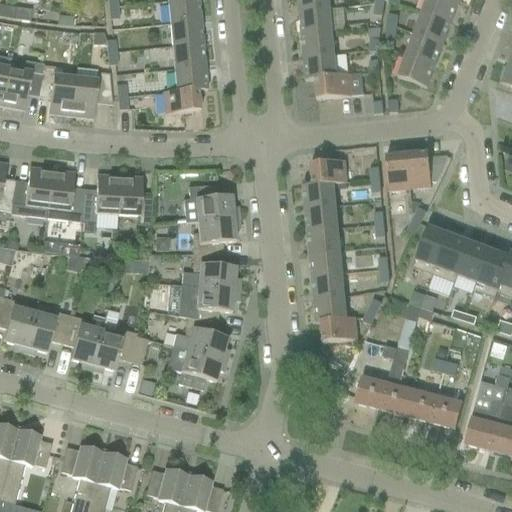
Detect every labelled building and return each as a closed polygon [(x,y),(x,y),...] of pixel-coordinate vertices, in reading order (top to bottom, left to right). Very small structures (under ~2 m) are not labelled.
[(115,0),(106,0),(108,11),(116,10),(115,0)] [(329,12),(327,0),(296,0),(298,15),(329,12)] [(374,0),(374,8),(383,9),(383,0),(374,0)] [(450,26),(458,5),(444,0),(426,0),(421,16),(450,26)] [(199,24),(197,2),(166,5),(168,27),(199,24)] [(0,20),(13,22),(15,11),(0,8),(0,20)] [(382,20),(383,9),(374,8),(373,18),(382,20)] [(118,22),(116,10),(108,11),(109,23),(118,22)] [(30,13),(15,11),(13,22),(28,25),(30,13)] [(331,34),(329,12),(298,15),(300,37),(331,34)] [(387,16),(386,30),(395,31),(397,17),(387,16)] [(442,48),(450,26),(421,16),(413,37),(442,48)] [(201,47),(199,24),(168,27),(171,50),(201,47)] [(394,43),(395,31),(386,30),(384,42),(394,43)] [(333,57),(331,34),(300,37),(302,60),(333,57)] [(91,48),(105,49),(104,44),(102,37),(91,36),(91,48)] [(434,70),(442,48),(413,37),(405,59),(434,70)] [(369,42),(368,53),(377,54),(378,43),(369,42)] [(105,44),(106,56),(115,55),(114,43),(105,44)] [(203,69),(201,47),(171,50),(173,72),(203,69)] [(116,68),(115,55),(106,56),(107,69),(116,68)] [(335,81),(335,79),(333,57),(302,60),(305,84),(314,83),(335,81)] [(425,91),(434,70),(405,59),(397,80),(425,91)] [(0,109),(1,109),(10,62),(0,60),(0,109)] [(38,95),(42,70),(42,68),(10,62),(1,109),(23,114),(26,94),(38,95)] [(511,63),(509,62),(500,86),(511,90),(511,63)] [(378,76),(376,64),(367,64),(369,77),(378,76)] [(205,91),(203,69),(173,72),(175,94),(205,91)] [(69,120),(74,81),(52,79),(53,71),(42,70),(38,95),(49,97),(47,117),(69,120)] [(95,84),(74,81),(69,120),(92,122),(94,102),(111,104),(109,84),(108,77),(96,76),(95,84)] [(361,77),(335,79),(335,81),(314,83),(316,103),(341,101),(363,99),(361,77)] [(115,89),(116,100),(125,100),(123,88),(115,89)] [(205,93),(205,91),(175,94),(162,96),(164,118),(198,115),(196,94),(205,93)] [(126,113),(125,100),(116,100),(117,114),(126,113)] [(388,116),(397,116),(396,103),(387,104),(388,116)] [(381,104),(372,105),(373,118),(382,117),(381,104)] [(427,156),(406,158),(409,192),(430,191),(430,185),(427,161),(427,156)] [(406,158),(385,160),(388,195),(409,192),(406,158)] [(446,159),(427,161),(430,185),(437,185),(446,159)] [(302,189),(302,191),(333,188),(333,187),(346,186),(344,164),(309,168),(311,188),(302,189)] [(5,168),(0,167),(0,213),(9,215),(13,190),(1,188),(5,168)] [(369,171),(370,183),(379,183),(378,170),(369,171)] [(45,220),(50,174),(28,171),(25,192),(13,190),(9,215),(23,217),(45,220)] [(80,224),(82,198),(70,197),(73,177),(50,174),(45,220),(66,223),(80,224)] [(116,218),(118,180),(95,179),(94,199),(82,198),(80,224),(94,225),(95,217),(116,218)] [(140,181),(118,180),(116,218),(137,220),(137,227),(150,228),(151,202),(139,202),(140,181)] [(380,195),(379,183),(370,183),(371,196),(380,195)] [(196,225),(237,222),(236,210),(231,211),(229,199),(217,201),(216,188),(186,191),(188,203),(182,204),(184,226),(196,225)] [(335,210),(333,188),(302,191),(304,213),(335,210)] [(337,233),(335,210),(304,213),(306,235),(337,233)] [(421,225),(426,214),(418,210),(413,222),(421,225)] [(373,216),(374,228),(383,227),(381,215),(373,216)] [(238,233),(237,222),(196,225),(197,237),(191,237),(191,258),(221,258),(221,246),(234,245),(233,233),(238,233)] [(413,222),(408,233),(415,237),(421,225),(413,222)] [(384,240),(383,227),(374,228),(376,241),(384,240)] [(432,279),(448,238),(427,230),(412,271),(432,279)] [(339,255),(337,233),(306,235),(308,258),(339,255)] [(453,286),(468,246),(448,238),(432,279),(453,286)] [(69,259),(67,271),(77,272),(80,248),(45,243),(43,255),(69,259)] [(473,294),(488,253),(468,246),(453,286),(454,287),(457,279),(475,286),(472,294),(473,294)] [(493,301),(510,255),(508,260),(488,253),(473,294),(493,301)] [(341,277),(339,255),(308,258),(310,280),(341,277)] [(511,302),(511,255),(510,255),(493,301),(494,302),(496,296),(511,302)] [(221,270),(221,258),(191,258),(191,278),(181,277),(180,289),(237,294),(238,283),(233,282),(234,271),(221,270)] [(377,261),(378,273),(387,272),(386,260),(377,261)] [(130,276),(131,263),(119,263),(116,275),(130,276)] [(389,285),(387,272),(378,273),(380,286),(389,285)] [(343,299),(341,277),(310,280),(312,302),(343,299)] [(180,289),(177,320),(186,321),(215,327),(217,315),(230,316),(231,305),(236,305),(237,294),(180,289)] [(412,294),(407,307),(420,312),(425,299),(412,294)] [(425,298),(420,312),(431,316),(436,302),(425,298)] [(345,322),(343,299),(312,302),(315,325),(345,322)] [(22,356),(33,316),(22,313),(23,307),(1,302),(0,304),(0,331),(5,333),(1,345),(13,348),(11,353),(22,356)] [(373,302),(367,313),(375,317),(381,306),(373,302)] [(60,348),(68,319),(46,313),(44,319),(33,316),(22,356),(33,359),(34,354),(45,357),(49,345),(60,348)] [(370,329),(375,317),(367,313),(362,325),(370,329)] [(462,325),(464,317),(452,313),(450,321),(462,325)] [(476,320),(464,317),(462,325),(473,328),(476,320)] [(89,374),(103,323),(92,320),(90,325),(68,319),(60,348),(72,351),(69,363),(80,366),(78,371),(89,374)] [(213,338),(215,327),(186,321),(182,341),(174,339),(171,350),(225,365),(228,354),(223,353),(226,341),(213,338)] [(354,321),(345,322),(315,325),(315,327),(320,326),(322,346),(356,343),(354,321)] [(100,334),(89,374),(100,377),(102,372),(113,375),(116,363),(128,366),(135,340),(135,337),(113,331),(114,326),(103,323),(100,334)] [(503,338),(507,326),(499,324),(495,335),(503,338)] [(511,335),(511,327),(507,326),(503,338),(511,340),(511,335)] [(146,344),(135,340),(128,366),(140,369),(145,350),(146,344)] [(222,376),(225,365),(171,350),(165,371),(174,374),(173,374),(179,376),(176,388),(201,394),(204,383),(214,385),(217,374),(222,376)] [(392,364),(394,353),(384,350),(381,362),(392,364)] [(407,356),(394,353),(392,364),(386,388),(379,413),(405,419),(411,394),(397,390),(407,356)] [(442,378),(445,365),(434,362),(430,375),(442,378)] [(445,365),(442,378),(454,381),(458,368),(455,368),(445,365)] [(505,393),(511,374),(501,371),(498,379),(497,378),(494,390),(505,393)] [(379,413),(386,388),(361,381),(356,401),(354,407),(379,413)] [(496,428),(502,405),(505,393),(494,390),(479,386),(464,448),(490,454),(497,428),(496,428)] [(328,389),(323,399),(333,404),(338,394),(328,389)] [(430,426),(436,400),(411,394),(405,419),(430,426)] [(315,398),(310,410),(324,416),(329,405),(315,398)] [(455,432),(461,406),(436,400),(430,426),(455,432)] [(511,459),(511,407),(502,405),(496,428),(497,428),(490,454),(502,457),(501,461),(511,464),(511,460),(511,459)] [(0,493),(16,433),(0,428),(0,493)] [(40,439),(16,433),(0,493),(0,505),(13,509),(23,468),(32,471),(32,469),(44,472),(50,447),(39,444),(40,439)] [(60,471),(58,476),(70,479),(69,481),(78,483),(69,511),(86,511),(101,456),(78,449),(76,454),(65,451),(60,471)] [(101,456),(86,511),(103,511),(109,491),(117,493),(118,491),(129,495),(131,490),(136,470),(124,467),(126,462),(101,456)] [(178,511),(187,479),(163,472),(162,477),(150,474),(145,493),(144,498),(155,501),(155,503),(163,505),(161,511),(178,511)] [(211,485),(187,479),(178,511),(216,511),(221,493),(210,490),(211,485)]
